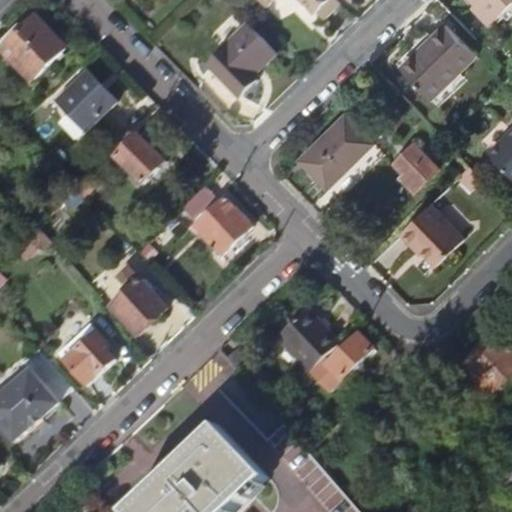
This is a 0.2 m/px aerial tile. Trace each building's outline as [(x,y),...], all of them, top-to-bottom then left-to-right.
[(260,0),(271,10),(281,0),(284,0),(285,1),(286,0),(302,0),(319,18),(323,14),(336,0),(260,0)] [(338,0),(336,0),(323,14),(329,21),(345,6),(338,0)] [(511,0),(476,0),(483,7),(478,10),(495,26),(511,9),(511,0)] [(6,51),(37,82),(69,51),(38,20),(6,51)] [(253,27),(212,67),(247,101),(265,84),(258,78),(281,55),(253,27)] [(449,28),(404,70),(435,103),(480,59),(449,28)] [(58,100),(92,134),(120,105),(91,75),(77,88),(73,84),(58,100)] [(150,96),(114,130),(130,144),(165,111),(150,96)] [(349,116),(303,162),(332,192),(378,146),(349,116)] [(511,134),(489,156),(511,179),(511,134)] [(143,137),(121,160),(148,188),(164,171),(157,163),(163,157),(143,137)] [(398,166),(423,191),(445,169),(420,144),(398,166)] [(462,178),(485,203),(497,192),(473,167),(462,178)] [(97,177),(81,192),(82,194),(88,200),(104,184),(97,177)] [(208,189),(190,207),(198,215),(200,217),(219,199),(208,189)] [(15,207),(41,233),(44,231),(54,221),(28,195),(15,207)] [(228,203),(199,230),(227,260),(256,232),(228,203)] [(405,234),(418,247),(421,245),(440,267),(469,239),(436,204),(405,234)] [(190,207),(179,217),(185,224),(190,218),(193,221),(198,215),(190,207)] [(32,242),(40,251),(46,252),(54,243),(44,231),(41,233),(32,242)] [(4,256),(0,260),(0,267),(3,270),(10,263),(4,256)] [(129,296),(114,311),(141,339),(170,313),(133,271),(118,286),(129,296)] [(282,341),(315,374),(329,361),(345,345),(313,311),(282,341)] [(475,375),(460,392),(480,413),(511,380),(511,344),(501,333),(466,366),(475,375)] [(80,335),(59,355),(89,389),(118,363),(108,352),(111,348),(100,336),(89,346),(80,335)] [(329,361),(315,374),(334,394),(378,351),(363,335),(333,364),(329,361)] [(0,389),(0,423),(19,446),(64,405),(62,403),(76,391),(42,352),(0,389)] [(225,427),(162,487),(185,511),(240,511),(274,480),(225,427)] [(511,459),(494,478),(511,494),(511,491),(511,459)] [(135,511),(185,511),(162,487),(135,511)]
